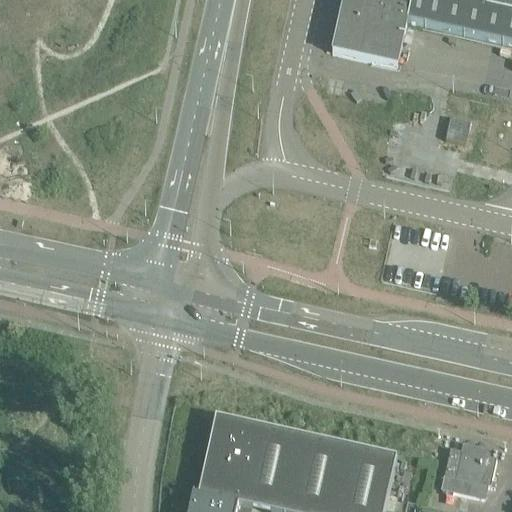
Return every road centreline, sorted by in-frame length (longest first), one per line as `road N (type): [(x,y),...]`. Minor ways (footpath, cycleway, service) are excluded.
road 1 (unclassified): [(511,382),(0,263)]
road 2 (unclassified): [(306,0),(280,126),(286,165),(313,182),(511,228)]
